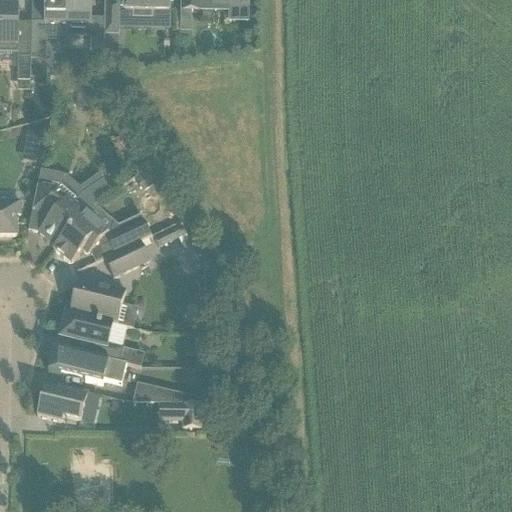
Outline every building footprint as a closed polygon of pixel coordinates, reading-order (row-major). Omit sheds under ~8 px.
[(30,61),(43,61),(43,35),(67,35),(67,27),(67,0),(43,0),(44,26),(30,25),(30,61)] [(91,28),(91,0),(67,0),(67,27),(91,28)] [(168,16),(168,0),(124,0),(124,15),(133,15),(133,21),(151,21),(151,15),(168,16)] [(247,7),(247,0),(180,0),(180,14),(199,14),(199,7),(247,7)] [(118,39),(119,7),(104,6),(104,38),(118,39)] [(0,56),(18,56),(18,12),(0,12),(0,56)] [(103,59),(104,38),(104,32),(90,32),(90,58),(103,59)] [(180,33),(180,42),(189,42),(190,33),(180,33)] [(77,96),(75,108),(90,110),(92,99),(77,96)] [(23,161),(38,162),(40,133),(25,132),(23,161)] [(147,173),(135,182),(143,193),(155,185),(147,173)] [(36,195),(32,214),(46,217),(50,221),(40,233),(38,236),(39,237),(55,250),(53,252),(53,253),(85,216),(112,197),(103,182),(80,199),(62,183),(39,178),(37,188),(36,195)] [(0,238),(16,239),(16,219),(20,219),(20,205),(0,204),(0,238)] [(85,216),(53,253),(69,266),(73,264),(82,254),(86,258),(90,256),(99,245),(104,249),(109,247),(114,257),(132,248),(151,240),(144,225),(113,240),(106,233),(85,216)] [(154,241),(158,250),(185,237),(180,228),(154,241)] [(181,248),(190,267),(198,263),(189,243),(181,248)] [(104,263),(113,282),(150,264),(141,246),(104,263)] [(70,316),(117,327),(125,294),(104,289),(103,294),(77,288),(70,316)] [(112,329),(66,317),(60,342),(96,350),(94,359),(118,366),(121,351),(107,348),(112,329)] [(125,368),(118,366),(93,360),(53,350),(47,375),(102,388),(103,383),(121,387),(125,368)] [(37,419),(61,425),(62,421),(79,425),(87,395),(58,388),(56,394),(44,391),(37,419)] [(136,391),(132,406),(172,407),(171,399),(136,391)] [(182,432),(200,432),(201,408),(183,408),(183,409),(169,409),(168,425),(183,425),(182,432)]
